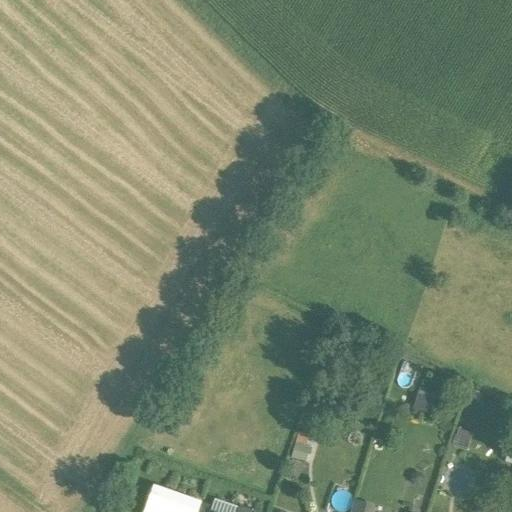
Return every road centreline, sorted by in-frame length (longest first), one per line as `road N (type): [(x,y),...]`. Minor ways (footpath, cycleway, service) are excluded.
road 1 (track): [(322,127),(94,511)]
road 2 (track): [(511,213),(322,127),(188,0)]
